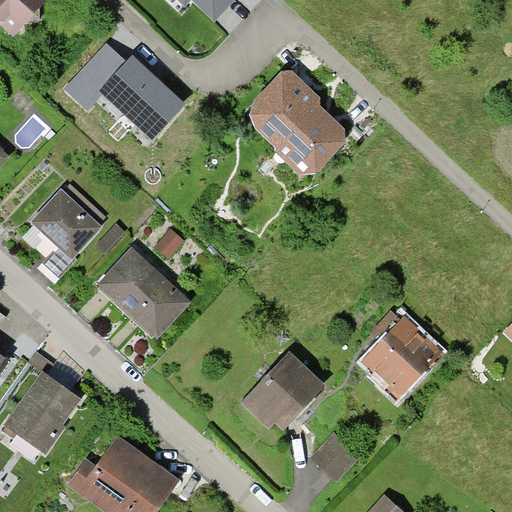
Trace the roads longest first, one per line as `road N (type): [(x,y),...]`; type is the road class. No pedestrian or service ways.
road 1 (residential): [(105,0),(184,72),(205,78),(262,27),(301,29),(511,229)]
road 2 (residential): [(262,511),(0,270)]
